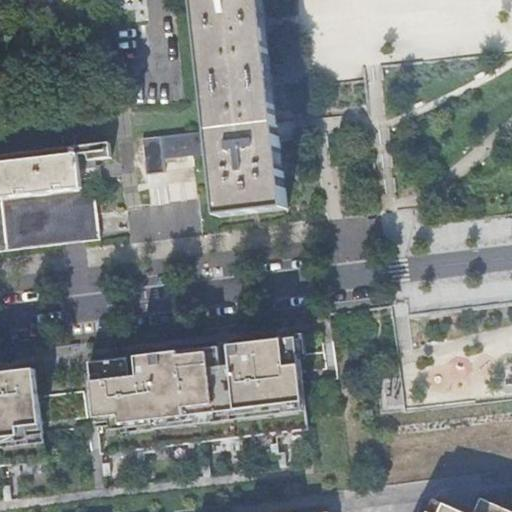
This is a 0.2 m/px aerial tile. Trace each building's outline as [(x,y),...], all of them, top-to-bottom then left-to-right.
[(262,0),(194,0),(210,132),(199,134),(198,132),(161,136),(163,159),(180,157),(201,155),(200,143),(214,141),(214,148),(213,148),(221,216),(287,208),(279,140),(276,140),(275,132),(275,126),(278,125),(266,28),(262,0)] [(0,155),(0,252),(46,247),(101,240),(97,206),(94,179),(82,180),(78,155),(88,153),(89,161),(111,158),(110,142),(0,155)] [(144,339),(85,349),(92,406),(104,423),(111,484),(315,462),(303,388),(339,375),(326,312),(242,327),(144,339)] [(0,498),(49,493),(32,352),(0,355),(0,498)] [(511,511),(511,506),(482,492),(473,511),(467,511),(441,498),(433,511),(511,511)]
